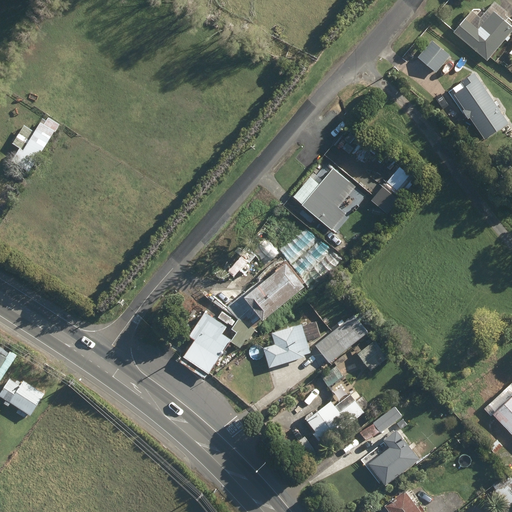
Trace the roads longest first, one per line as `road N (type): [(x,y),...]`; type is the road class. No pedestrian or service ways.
road 1 (residential): [(410,0),(154,289),(101,360)]
road 2 (track): [(357,60),(434,128),(511,238)]
road 3 (primary): [(267,511),(205,445),(101,360)]
